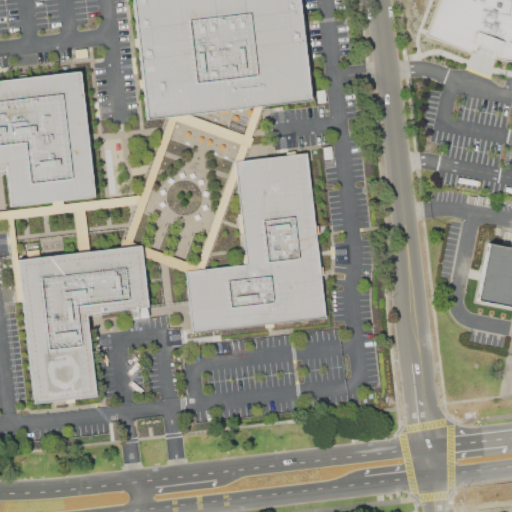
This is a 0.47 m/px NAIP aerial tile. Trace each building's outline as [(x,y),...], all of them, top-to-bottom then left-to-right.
[(132,0),(302,0),(313,99),(146,119),(132,0)] [(473,53),(477,45),(496,52),(494,58),(511,62),(511,0),(438,0),(426,33),(473,53)] [(0,80),(0,170),(6,170),(10,205),(93,196),(79,72),(0,80)] [(195,145),(194,146),(212,151),(211,154),(232,161),(238,143),(189,127),(185,141),(195,145)] [(184,272),(191,333),(325,317),(306,153),(234,161),(246,264),(184,272)] [(511,249),(487,245),(476,301),(511,308),(511,249)] [(17,259),(33,404),(95,395),(87,314),(147,307),(140,246),(17,259)]
